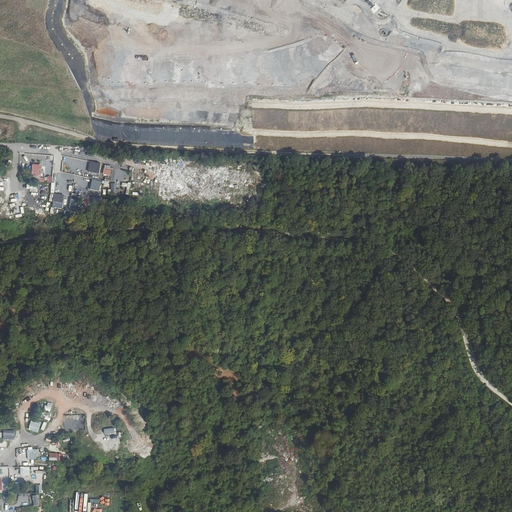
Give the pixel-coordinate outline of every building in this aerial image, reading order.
[(377,10),(374,15),(382,18),(384,13),(377,10)] [(51,166),(52,158),(41,157),(40,165),(51,166)] [(99,174),(100,163),(89,162),(87,173),(99,174)] [(111,169),(106,168),(107,166),(104,165),(103,175),(110,176),(111,169)] [(88,187),(89,179),(82,178),(81,186),(88,187)] [(89,189),(98,192),(101,182),(91,179),(89,189)] [(52,202),(62,204),(63,196),(54,194),(52,202)] [(42,411),(40,418),(48,421),(50,414),(42,411)] [(31,419),(27,430),(37,433),(41,423),(31,419)] [(28,450),(28,459),(38,459),(38,450),(28,450)] [(20,476),(29,475),(29,467),(19,467),(20,476)] [(43,482),(44,471),(35,470),(35,472),(31,472),(31,477),(35,477),(35,481),(43,482)] [(31,497),(31,500),(28,500),(28,505),(36,505),(36,497),(31,497)]
